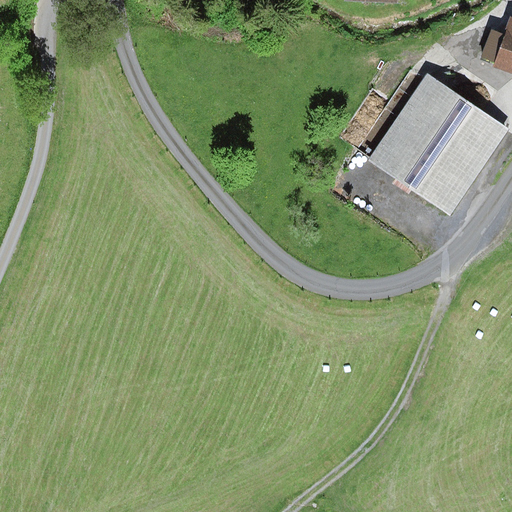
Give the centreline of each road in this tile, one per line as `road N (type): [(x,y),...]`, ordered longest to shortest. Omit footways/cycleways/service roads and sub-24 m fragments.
road 1 (unclassified): [(112,0),(141,79),(176,137),(286,266),(338,288),(389,288),(450,260),(511,187)]
road 2 (track): [(450,260),(439,324),(404,399),(369,449),(294,511)]
road 3 (unclassified): [(0,272),(37,173),(48,94),(45,21),(55,0)]
